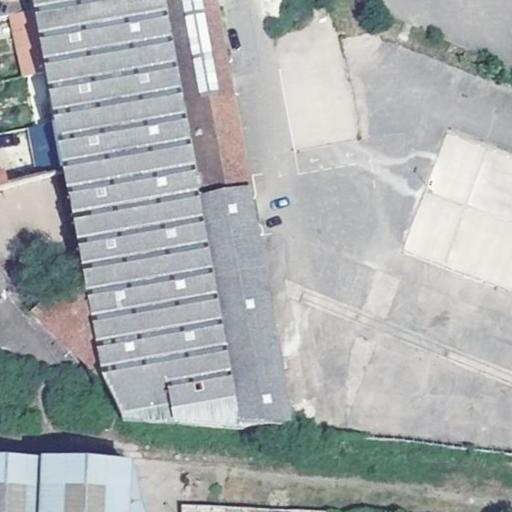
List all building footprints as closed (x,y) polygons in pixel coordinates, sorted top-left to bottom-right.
[(32,0),(0,0),(0,21),(20,17),(36,14),(32,0)] [(55,294),(32,313),(38,320),(104,384),(122,423),(295,436),(220,23),(216,0),(32,0),(36,14),(43,53),(47,74),(53,108),(56,126),(65,174),(94,288),(55,294)] [(36,14),(20,17),(22,32),(26,32),(30,50),(26,52),(31,77),(37,76),(47,74),(43,53),(36,14)] [(47,74),(37,76),(44,110),(53,108),(47,74)] [(56,126),(32,131),(43,180),(65,174),(56,126)] [(511,287),(511,156),(444,135),(406,254),(511,287)] [(0,191),(13,188),(10,177),(0,179),(0,191)] [(0,511),(140,511),(139,505),(131,471),(0,464),(0,511)]
